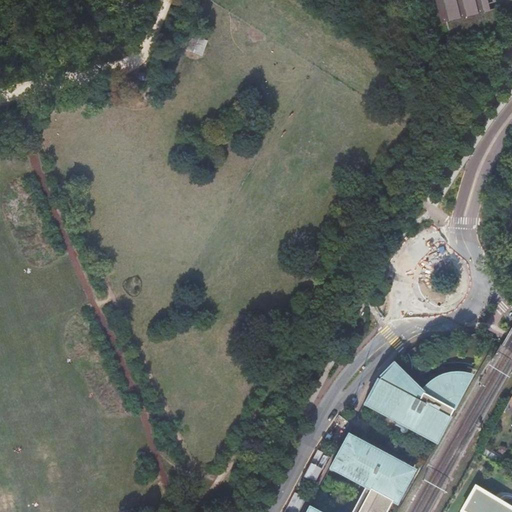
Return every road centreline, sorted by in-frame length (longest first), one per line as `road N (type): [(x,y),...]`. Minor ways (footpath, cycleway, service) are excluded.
road 1 (track): [(182,511),(117,343),(28,141),(0,97)]
road 2 (secondary): [(271,511),(346,386),(389,337)]
road 3 (secondary): [(511,108),(473,165),(439,245)]
road 4 (track): [(0,97),(131,64)]
road 5 (secondary): [(465,251),(482,181),(511,129)]
